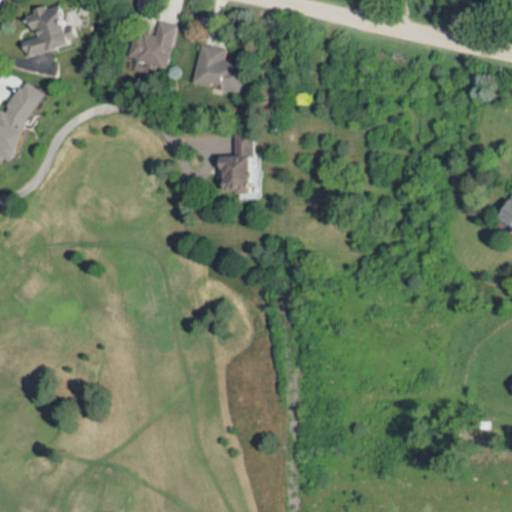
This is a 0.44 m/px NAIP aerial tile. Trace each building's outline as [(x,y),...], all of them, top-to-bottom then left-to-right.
[(81,44),(69,3),(31,13),(37,37),(30,39),(35,57),(81,44)] [(175,71),(181,32),(134,25),(128,63),(175,71)] [(245,92),(251,59),(204,51),(198,84),(245,92)] [(2,96),(0,110),(0,153),(2,153),(11,155),(23,153),(28,124),(39,122),(34,85),(16,82),(14,94),(2,96)] [(258,132),(232,135),(238,194),(264,192),(258,132)]
